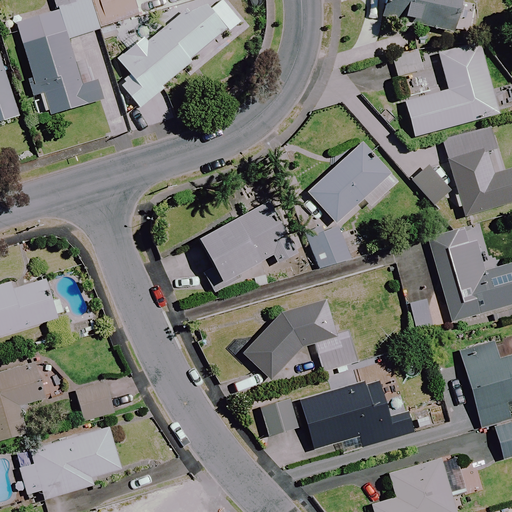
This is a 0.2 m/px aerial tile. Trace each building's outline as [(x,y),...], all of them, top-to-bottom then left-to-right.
[(96,29),(86,0),(49,0),(53,10),(11,25),(36,96),(40,95),(48,118),(99,100),(88,67),(74,72),(64,40),(96,29)] [(86,0),(96,29),(101,42),(115,37),(110,25),(137,15),(131,0),(86,0)] [(455,0),(371,0),(369,14),(398,20),(415,23),(450,30),(455,0)] [(223,30),(197,2),(185,13),(182,10),(145,43),(135,33),(118,49),(135,68),(115,86),(137,109),(223,30)] [(336,57),(342,76),(380,64),(374,45),(336,57)] [(385,59),(393,81),(422,72),(414,49),(385,59)] [(465,57),(437,64),(444,92),(399,104),(408,139),(495,115),(483,70),(469,74),(465,57)] [(0,122),(15,118),(0,72),(0,122)] [(493,150),(486,127),(437,142),(459,218),(511,202),(511,168),(489,175),(483,153),(493,150)] [(388,177),(358,142),(332,165),(334,167),(304,194),(331,225),(388,177)] [(445,191),(422,168),(407,184),(430,207),(445,191)] [(292,255),(266,204),(190,242),(213,286),(268,258),(271,265),(292,255)] [(347,260),(335,227),(303,239),(315,272),(347,260)] [(446,325),(484,314),(489,328),(511,321),(511,264),(480,273),(471,243),(463,245),(459,230),(422,241),(446,325)] [(0,335),(53,320),(41,279),(9,288),(8,283),(0,285),(0,335)] [(423,285),(397,293),(411,337),(436,330),(423,285)] [(301,348),(309,346),(317,372),(354,360),(344,330),(332,335),(321,304),(274,319),(237,353),(262,380),(301,348)] [(489,430),(508,424),(503,404),(511,400),(511,355),(496,360),(490,340),(453,350),(476,431),(488,428),(489,430)] [(41,399),(31,365),(0,373),(0,441),(24,434),(16,407),(41,399)] [(384,414),(373,376),(255,410),(263,438),(299,427),(307,452),(336,444),(339,455),(415,433),(408,407),(384,414)] [(109,414),(101,383),(71,391),(79,422),(109,414)] [(511,422),(508,424),(489,430),(498,461),(511,457),(511,422)] [(117,470),(104,428),(27,451),(31,465),(15,470),(23,496),(38,492),(41,501),(89,486),(87,479),(117,470)] [(368,511),(451,511),(448,499),(459,496),(448,457),(384,475),(391,499),(367,506),(368,511)]
